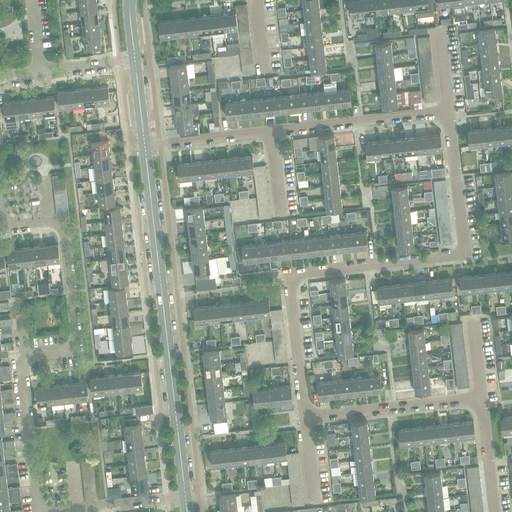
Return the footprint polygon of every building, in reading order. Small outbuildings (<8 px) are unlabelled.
[(79,0),(81,11),(97,9),(96,0),(79,0)] [(302,0),(304,9),(319,8),(318,0),(302,0)] [(362,0),(349,0),(351,16),(352,21),(365,19),(364,14),(362,0)] [(362,0),(364,14),(377,13),(375,0),(362,0)] [(375,0),(377,13),(390,11),(388,0),(375,0)] [(388,0),(390,11),(402,10),(401,0),(388,0)] [(401,0),(402,10),(415,8),(414,0),(401,0)] [(414,0),(415,8),(416,17),(435,15),(433,2),(432,0),(414,0)] [(321,20),(319,8),(304,9),(305,22),(321,20)] [(97,9),(81,11),(82,23),(99,21),(97,9)] [(225,30),(238,29),(238,28),(237,22),(236,17),(236,13),(223,14),(225,30)] [(212,32),(225,30),(223,14),(210,16),(212,32)] [(199,33),(212,32),(210,16),(197,17),(199,33)] [(187,35),(199,33),(197,17),(185,19),(187,35)] [(174,36),(187,35),(185,19),(172,20),(174,36)] [(159,21),(160,27),(161,38),(174,36),(172,20),(159,21)] [(305,22),(300,22),(301,28),(306,28),(307,34),(322,32),(321,20),(305,22)] [(82,23),(84,36),(100,34),(99,21),(82,23)] [(478,31),(480,44),(496,42),(495,29),(478,31)] [(307,34),(308,46),(323,44),(322,32),(307,34)] [(101,47),(100,34),(84,36),(85,48),(94,47),(100,47),(101,47)] [(215,45),(215,50),(227,50),(227,47),(233,47),(232,38),(225,39),(225,45),(215,45)] [(480,44),(481,56),(498,55),(496,42),(480,44)] [(392,55),(391,43),(375,44),(377,57),(392,55)] [(310,58),(325,57),(323,44),(308,46),(310,58)] [(291,48),(282,49),(283,57),(291,56),(292,56),(291,48)] [(377,57),(378,69),(394,68),(392,55),(377,57)] [(481,56),(483,69),(499,67),(498,55),(481,56)] [(326,70),(325,57),(310,58),(311,71),(326,70)] [(170,66),(172,79),(188,77),(187,64),(170,66)] [(483,69),(484,82),(500,80),(499,67),(483,69)] [(380,82),(395,80),(394,68),(378,69),(380,82)] [(273,76),(265,77),(266,85),(266,86),(274,86),(273,76)] [(172,79),(173,92),(190,90),(188,77),(172,79)] [(381,94),(396,92),(395,80),(380,82),(381,94)] [(484,82),(479,82),(481,96),(486,95),(502,93),(500,80),(484,82)] [(470,83),(465,84),(466,93),(467,98),(472,98),(474,98),(472,83),(470,83)] [(108,86),(95,87),(97,104),(110,102),(108,86)] [(95,87),(83,89),(85,105),(92,104),(93,109),(98,109),(97,104),(95,87)] [(83,89),(70,90),(72,107),(85,105),(83,89)] [(349,89),(337,90),(338,106),(351,104),(349,89)] [(59,108),(72,107),(70,90),(57,92),(59,108)] [(173,92),(175,104),(191,102),(190,90),(173,92)] [(337,90),(324,92),(326,107),(338,106),(337,90)] [(314,108),(326,107),(324,92),(312,93),(314,108)] [(398,105),(396,92),(381,94),(382,106),(392,105),(398,105)] [(302,110),(314,108),(312,93),(300,94),(302,110)] [(289,111),(302,110),(300,94),(288,96),(289,111)] [(54,96),(42,98),(43,114),(56,113),(54,96)] [(277,113),(289,111),(288,96),(275,97),(277,113)] [(265,114),(277,113),(275,97),(263,99),(265,114)] [(31,116),(43,114),(42,98),(29,99),(31,116)] [(31,120),(31,116),(29,99),(16,101),(18,117),(19,123),(25,122),(25,121),(31,120)] [(253,115),(265,114),(263,99),(251,100),(253,115)] [(240,117),(253,115),(251,100),(239,101),(240,117)] [(19,127),(19,123),(18,117),(16,101),(4,102),(4,107),(0,107),(0,121),(4,121),(5,128),(19,126),(19,127)] [(228,118),(240,117),(239,101),(226,103),(228,118)] [(192,115),(191,102),(175,104),(176,117),(192,115)] [(193,123),(192,115),(176,117),(177,130),(179,130),(180,136),(199,133),(198,122),(193,123)] [(505,127),(493,128),(495,144),(507,142),(505,127)] [(493,128),(481,130),(482,145),(495,144),(493,128)] [(470,146),(482,145),(481,130),(468,131),(470,146)] [(320,149),(335,147),(334,135),(319,136),(320,149)] [(440,135),(428,136),(429,151),(442,150),(440,135)] [(417,153),(429,151),(428,136),(415,137),(417,153)] [(405,154),(417,153),(415,137),(403,139),(405,154)] [(392,155),(405,154),(403,139),(391,140),(392,155)] [(92,142),(93,155),(110,153),(108,140),(92,142)] [(380,157),(392,155),(391,140),(378,141),(380,157)] [(367,158),(380,157),(378,141),(366,143),(367,158)] [(321,161),(337,159),(335,147),(320,149),(321,161)] [(93,155),(95,167),(111,165),(110,153),(93,155)] [(241,173),(254,172),(253,166),(252,156),(239,158),(241,173)] [(229,174),(241,173),(239,158),(227,159),(229,174)] [(217,176),(229,174),(227,159),(215,160),(217,176)] [(338,172),(337,159),(321,161),(323,173),(338,172)] [(204,177),(217,176),(215,160),(203,162),(204,177)] [(192,178),(204,177),(203,162),(191,163),(192,178)] [(179,180),(192,178),(191,163),(178,164),(179,180)] [(95,167),(96,180),(113,178),(111,165),(95,167)] [(444,168),(431,169),(432,177),(445,175),(444,168)] [(340,184),(338,172),(323,173),(324,186),(340,184)] [(495,174),(496,187),(511,185),(511,179),(511,172),(495,174)] [(96,180),(98,192),(114,190),(113,178),(96,180)] [(430,181),(423,182),(424,189),(431,188),(430,181)] [(341,196),(340,184),(324,186),(326,198),(341,196)] [(511,185),(496,187),(498,200),(511,198),(511,185)] [(393,200),(409,199),(407,186),(392,188),(393,200)] [(114,190),(98,192),(99,205),(116,203),(114,190)] [(342,209),(341,196),(326,198),(327,211),(342,209)] [(511,198),(498,200),(499,212),(511,210),(511,198)] [(395,213),(410,211),(409,199),(393,200),(395,213)] [(104,208),(105,221),(121,219),(120,206),(104,208)] [(187,209),(188,222),(204,220),(203,207),(187,209)] [(271,217),(270,210),(259,211),(259,219),(271,217)] [(511,210),(499,212),(501,225),(511,223),(511,210)] [(395,213),(396,225),(411,223),(410,211),(395,213)] [(339,213),(331,214),(332,222),(340,221),(339,213)] [(105,221),(107,234),(123,232),(121,219),(105,221)] [(206,233),(204,220),(188,222),(190,235),(206,233)] [(397,237),(413,235),(411,223),(396,225),(397,237)] [(511,236),(511,223),(501,225),(502,238),(511,236)] [(107,234),(108,246),(124,244),(123,232),(107,234)] [(366,232),(353,234),(355,249),(368,247),(366,232)] [(190,235),(191,247),(207,246),(206,233),(190,235)] [(343,250),(355,249),(353,234),(341,235),(343,250)] [(330,252),(343,250),(341,235),(329,236),(330,252)] [(414,248),(413,235),(397,237),(399,250),(414,248)] [(318,253),(330,252),(329,236),(316,238),(318,253)] [(306,254),(318,253),(316,238),(304,239),(306,254)] [(293,256),(306,254),(304,239),(292,241),(293,256)] [(281,257),(293,256),(292,241),(279,242),(281,257)] [(269,259),(281,257),(279,242),(267,243),(269,259)] [(257,260),(269,259),(267,243),(255,245),(257,260)] [(58,244),(45,246),(47,262),(60,261),(58,244)] [(108,246),(109,259),(126,257),(124,244),(108,246)] [(244,261),(257,260),(255,245),(242,246),(244,261)] [(35,263),(47,262),(45,246),(33,247),(35,263)] [(193,260),(209,258),(207,246),(191,247),(193,260)] [(22,265),(35,263),(33,247),(20,249),(22,265)] [(10,266),(22,265),(20,249),(8,250),(10,266)] [(102,272),(111,271),(127,269),(126,257),(109,259),(101,260),(102,272)] [(209,277),(209,271),(210,271),(209,258),(193,260),(194,273),(195,273),(196,279),(209,277)] [(127,269),(111,271),(112,284),(129,282),(127,269)] [(509,272),(497,273),(499,288),(511,287),(509,272)] [(497,273),(485,274),(486,290),(499,288),(497,273)] [(485,274),(472,276),(474,291),(486,290),(485,274)] [(461,293),(474,291),(472,276),(460,277),(461,293)] [(451,278),(439,280),(440,295),(453,294),(451,278)] [(330,280),(331,293),(346,291),(345,279),(330,280)] [(428,296),(440,295),(439,280),(426,281),(428,296)] [(416,298),(428,296),(426,281),(414,283),(416,298)] [(404,299),(416,298),(414,283),(402,284),(404,299)] [(391,301),(404,299),(402,284),(390,285),(391,301)] [(379,302),(391,301),(390,285),(377,287),(379,302)] [(109,288),(110,301),(127,299),(125,286),(109,288)] [(331,293),(332,305),(348,303),(346,291),(331,293)] [(110,301),(112,314),(128,312),(127,299),(110,301)] [(258,316),(270,314),(270,310),(269,299),(256,301),(258,316)] [(245,317),(258,316),(256,301),(244,302),(245,317)] [(233,319),(245,317),(244,302),(232,303),(233,319)] [(221,320),(233,319),(232,303),(219,305),(221,320)] [(332,305),(334,317),(349,316),(348,303),(332,305)] [(209,321),(221,320),(219,305),(207,306),(209,321)] [(196,323),(209,321),(207,306),(194,307),(196,323)] [(108,318),(107,318),(108,326),(113,325),(113,326),(129,324),(128,312),(112,314),(107,314),(108,318)] [(455,312),(447,313),(448,320),(449,320),(456,319),(455,312)] [(334,317),(335,330),(351,328),(349,316),(334,317)] [(133,330),(141,329),(140,318),(131,319),(133,330)] [(113,326),(115,339),(131,337),(129,324),(113,326)] [(0,326),(0,337),(1,338),(0,333),(12,332),(11,325),(0,326)] [(335,330),(337,342),(352,340),(351,328),(335,330)] [(409,344),(425,342),(423,329),(408,331),(409,344)] [(0,349),(8,349),(14,348),(13,342),(1,343),(1,338),(0,337),(0,349)] [(131,337),(115,339),(116,351),(132,350),(131,337)] [(353,353),(352,344),(352,340),(337,342),(338,355),(353,353)] [(411,356),(426,354),(425,342),(409,344),(411,356)] [(203,352),(205,366),(221,364),(220,351),(203,352)] [(411,356),(412,368),(428,366),(426,354),(411,356)] [(206,378),(222,376),(221,364),(205,366),(206,378)] [(414,380),(429,379),(428,366),(412,368),(414,380)] [(0,373),(0,385),(0,384),(0,380),(11,379),(11,372),(0,373)] [(141,372),(128,374),(130,390),(143,388),(141,372)] [(128,374),(116,375),(118,391),(130,390),(128,374)] [(105,393),(118,391),(116,375),(103,376),(105,393)] [(380,375),(368,377),(370,392),(382,391),(380,375)] [(92,394),(105,393),(103,376),(91,378),(92,394)] [(208,391),(224,389),(222,376),(206,378),(208,391)] [(357,394),(370,392),(368,377),(355,378),(357,394)] [(345,395),(357,394),(355,378),(343,380),(345,395)] [(431,391),(429,379),(414,380),(415,393),(431,391)] [(333,396),(345,395),(343,380),(331,381),(333,396)] [(320,398),(333,396),(331,381),(318,382),(320,398)] [(87,382),(74,384),(76,400),(89,398),(87,382)] [(64,401),(76,400),(74,384),(62,385),(64,401)] [(0,385),(0,396),(13,395),(13,389),(1,390),(0,385)] [(62,385),(49,386),(51,403),(57,402),(58,407),(63,406),(62,401),(64,401),(62,385)] [(38,404),(51,403),(49,386),(36,388),(38,404)] [(291,386),(278,387),(280,403),(293,401),(291,386)] [(268,404),(280,403),(278,387),(266,389),(268,404)] [(208,391),(209,404),(225,402),(224,389),(208,391)] [(255,406),(268,404),(266,389),(254,390),(255,406)] [(0,396),(0,408),(3,409),(2,403),(14,402),(13,395),(0,396)] [(227,415),(225,402),(209,404),(210,417),(227,415)] [(153,405),(137,407),(138,414),(154,413),(153,409),(153,405)] [(0,408),(0,420),(16,419),(15,412),(3,413),(3,409),(0,408)] [(503,433),(511,431),(511,416),(501,417),(503,433)] [(124,419),(125,426),(126,439),(142,437),(141,424),(137,424),(136,417),(124,419)] [(16,419),(0,420),(0,432),(5,432),(5,427),(17,425),(16,419)] [(473,421),(460,422),(462,438),(475,436),(473,421)] [(353,436),(368,434),(367,422),(351,423),(353,436)] [(450,439),(462,438),(460,422),(448,424),(450,439)] [(438,440),(450,439),(448,424),(436,425),(438,440)] [(425,442),(438,440),(436,425),(424,426),(425,442)] [(413,443),(425,442),(424,426),(411,428),(413,443)] [(400,444),(413,443),(411,428),(399,429),(400,444)] [(353,436),(354,448),(370,447),(368,434),(353,436)] [(0,436),(0,448),(15,447),(14,440),(2,441),(2,436),(0,436)] [(126,439),(128,451),(144,449),(142,437),(126,439)] [(274,459),(287,458),(286,454),(285,443),(272,444),(274,459)] [(262,461),(274,459),(272,444),(260,445),(262,461)] [(250,462),(262,461),(260,445),(248,447),(250,462)] [(0,448),(0,460),(4,460),(4,455),(16,453),(15,447),(0,448)] [(237,464),(250,462),(248,447),(236,448),(237,464)] [(356,461),(371,459),(370,447),(354,448),(356,461)] [(225,465),(237,464),(236,448),(223,450),(225,465)] [(128,451),(129,464),(145,462),(144,449),(128,451)] [(212,466),(225,465),(223,450),(211,451),(212,466)] [(357,473),(372,471),(371,459),(356,461),(357,473)] [(0,460),(0,471),(18,470),(17,463),(5,465),(4,460),(0,460)] [(129,464),(130,476),(147,474),(145,462),(129,464)] [(0,471),(0,484),(7,483),(7,478),(18,477),(18,470),(0,471)] [(357,473),(358,485),(374,483),(372,471),(357,473)] [(424,474),(426,487),(441,485),(440,472),(424,474)] [(147,474),(130,476),(132,489),(148,487),(147,474)] [(8,488),(7,483),(0,484),(0,495),(20,493),(20,486),(8,488)] [(375,496),(374,483),(358,485),(360,498),(375,496)] [(427,499),(443,497),(441,485),(426,487),(427,499)] [(120,488),(108,489),(109,500),(121,498),(120,488)] [(0,495),(0,507),(10,506),(9,501),(21,500),(20,493),(0,495)] [(221,509),(237,507),(236,494),(219,496),(221,509)] [(429,511),(444,510),(443,497),(427,499),(429,511)]
